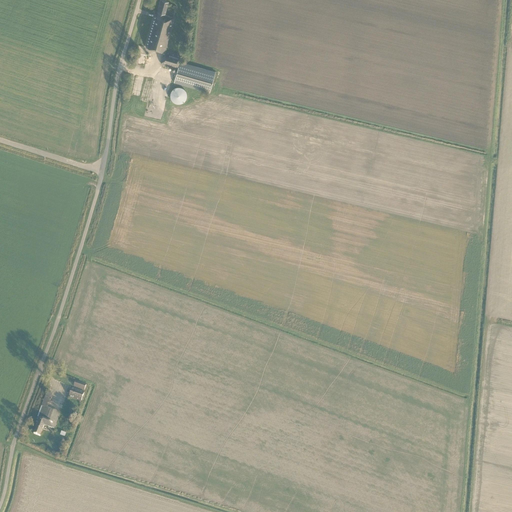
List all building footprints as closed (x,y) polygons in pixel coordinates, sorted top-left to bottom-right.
[(210,92),(216,71),(180,61),(182,55),(165,50),(175,17),(165,14),(169,1),(167,0),(161,0),(157,16),(155,15),(146,47),(165,52),(162,63),(178,68),(174,82),(210,92)] [(137,45),(144,46),(146,34),(138,33),(137,45)] [(181,87),(179,86),(176,87),(174,88),(172,90),(171,92),(170,95),(171,97),(172,100),(174,102),(176,103),(179,103),(181,103),(184,102),(186,100),(187,97),(187,95),(187,92),(186,90),(184,88),(181,87)] [(76,382),(74,387),(84,391),(86,386),(83,385),(84,384),(78,382),(78,383),(76,382)] [(81,402),(84,392),(72,388),(71,391),(68,390),(67,393),(70,394),(69,397),(81,402)] [(47,431),(49,427),(54,429),(61,412),(49,408),(54,395),(47,392),(36,422),(38,423),(34,434),(40,436),(43,429),(47,431)]
